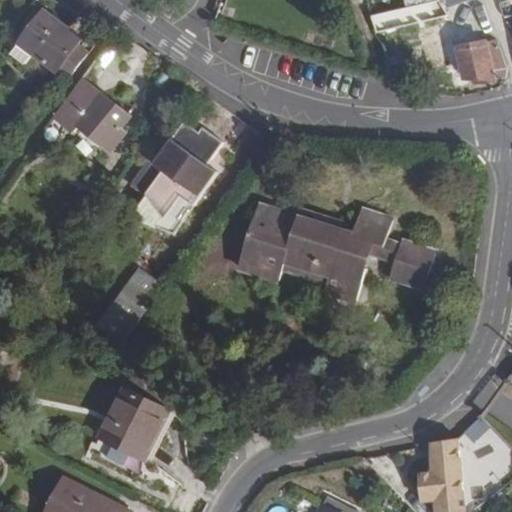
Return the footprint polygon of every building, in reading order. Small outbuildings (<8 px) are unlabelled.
[(455,25),(481,17),(476,0),(473,0),(446,10),(442,5),(440,3),(413,9),(410,10),(414,29),(450,17),(455,25)] [(437,0),(410,0),(413,9),(440,3),(437,0)] [(437,0),(440,3),(442,5),(446,10),(473,0),(437,0)] [(511,0),(510,1),(502,4),(506,17),(511,15),(511,0)] [(81,36),(45,10),(21,43),(70,79),(91,50),(78,40),(81,36)] [(457,36),(466,78),(508,80),(510,70),(498,40),(481,45),(478,32),(457,36)] [(111,94),(86,75),(59,114),(83,132),(87,127),(111,94)] [(121,152),(145,119),(111,94),(87,127),(121,152)] [(147,198),(131,221),(173,236),(217,174),(207,167),(223,144),(202,129),(198,134),(185,125),(155,167),(150,164),(133,188),(147,198)] [(262,232),(244,230),(236,286),(273,291),(276,274),(306,278),(307,275),(322,277),(320,293),(352,297),(356,264),(346,263),(348,246),(378,250),(376,266),(408,270),(412,236),(392,233),(392,236),(377,234),(380,213),(347,208),(343,235),(311,230),(312,223),(279,219),(278,226),(264,224),(262,232)] [(104,318),(128,335),(162,289),(138,271),(104,318)] [(0,303),(9,300),(0,280),(0,303)] [(511,371),(510,371),(499,390),(511,397),(511,371)] [(136,372),(126,390),(176,416),(181,406),(136,372)] [(126,390),(101,439),(151,465),(176,416),(126,390)] [(451,501),(467,499),(455,441),(431,445),(443,511),(452,510),(451,501)] [(124,511),(63,480),(45,511),(124,511)]
